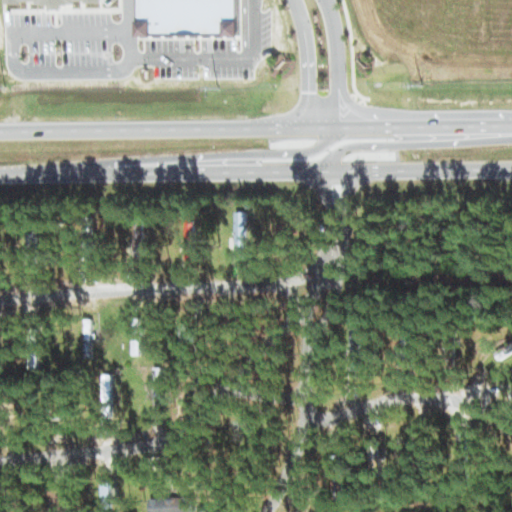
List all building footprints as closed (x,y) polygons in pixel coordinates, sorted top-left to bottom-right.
[(237,258),(247,258),(246,211),(236,211),(237,258)] [(186,241),(180,240),(179,268),(201,268),(203,222),(187,221),(186,241)] [(349,345),(360,346),(361,328),(350,328),(349,345)] [(189,342),(198,342),(197,329),(181,330),(182,358),(189,358),(189,342)] [(360,351),(349,351),(351,372),(362,372),(360,351)] [(156,405),(164,405),(163,368),(155,368),(156,405)] [(114,394),(105,394),(104,418),(113,418),(114,394)] [(371,470),(379,470),(380,440),(372,440),(371,470)] [(165,456),(151,457),(152,470),(166,470),(165,456)] [(331,456),(331,473),(341,473),(341,456),(331,456)] [(103,480),(104,510),(112,510),(111,480),(103,480)] [(51,511),(67,511),(67,490),(50,490),(51,511)] [(152,511),(195,511),(195,497),(153,498),(152,511)]
